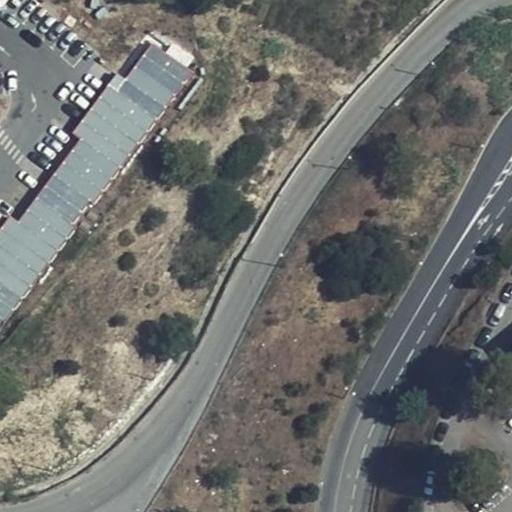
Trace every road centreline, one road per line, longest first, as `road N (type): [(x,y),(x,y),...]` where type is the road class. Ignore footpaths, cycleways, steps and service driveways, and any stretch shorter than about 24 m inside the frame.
road 1 (unclassified): [(39,511),(72,501),(131,456),(195,370),(280,215),(345,129),(414,54),(481,0)]
road 2 (tertiary): [(333,511),(339,462),(357,414),(502,163)]
